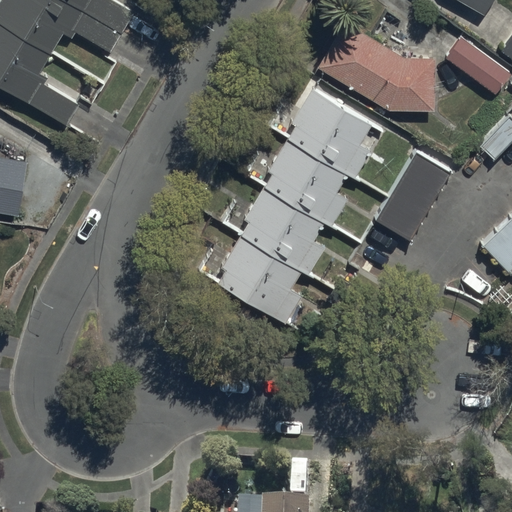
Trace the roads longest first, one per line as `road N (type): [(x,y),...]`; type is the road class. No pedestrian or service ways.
road 1 (residential): [(191,399),(139,446),(118,454),(83,451),(51,430),(40,392),(48,324),(96,255)]
road 2 (residential): [(249,0),(96,255)]
road 3 (residential): [(191,399),(344,406),(426,379)]
road 4 (residential): [(96,255),(135,344),(191,399)]
